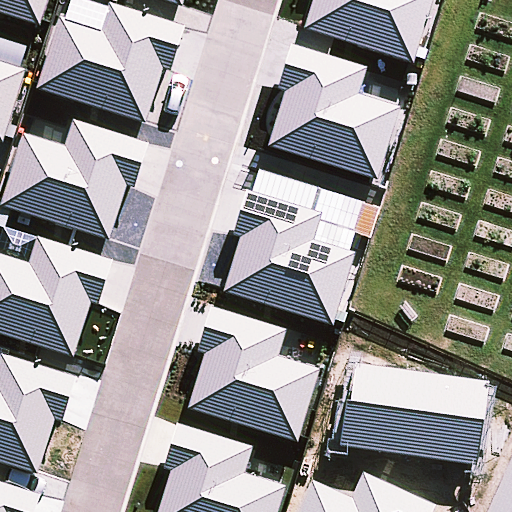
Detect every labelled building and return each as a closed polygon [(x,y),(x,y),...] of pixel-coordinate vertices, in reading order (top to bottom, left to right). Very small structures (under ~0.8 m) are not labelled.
[(0,0),(0,26),(34,38),(46,0),(0,0)] [(118,0),(176,19),(182,0),(118,0)] [(311,0),(298,41),(408,76),(431,3),(425,1),(422,0),(311,0)] [(163,84),(178,38),(105,15),(96,41),(56,28),(32,101),(140,136),(157,82),(163,84)] [(281,104),(263,158),(373,192),(396,119),(353,105),(361,80),(287,56),(272,101),(281,104)] [(0,146),(21,81),(0,74),(0,146)] [(128,199),(142,155),(68,131),(60,158),(19,145),(0,202),(0,217),(104,252),(122,197),(128,199)] [(236,249),(218,303),(327,338),(351,265),(308,251),(316,225),(242,201),(227,247),(236,249)] [(93,317),(108,271),(32,247),(23,275),(0,267),(0,347),(67,369),(85,314),(93,317)] [(200,365),(183,419),(292,454),(315,380),(272,367),(281,341),(206,317),(192,362),(200,365)] [(0,474),(32,485),(49,432),(57,434),(72,388),(0,364),(0,474)] [(166,482),(156,511),(277,511),(282,498),(239,484),(247,458),(173,434),(158,480),(166,482)] [(0,511),(32,511),(35,505),(0,493),(0,511)]
